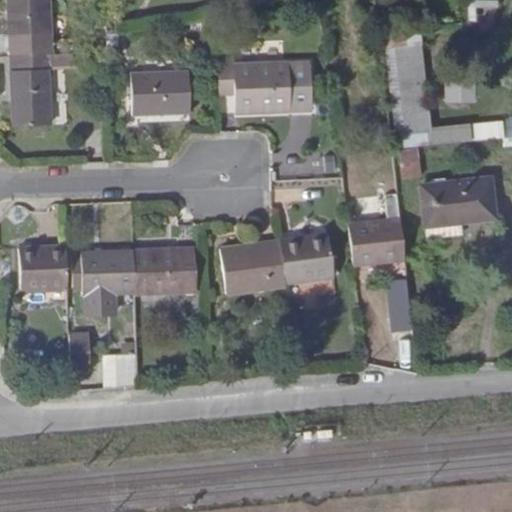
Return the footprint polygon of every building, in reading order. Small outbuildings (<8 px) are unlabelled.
[(9,0),(12,37),(52,35),(50,0),(9,0)] [(496,19),(497,0),(494,0),(469,0),(469,17),(496,19)] [(419,44),(418,30),(386,33),(382,33),(383,48),(419,44)] [(427,131),(419,44),(383,48),(392,134),(427,131)] [(56,56),(11,58),(14,127),(50,126),(49,70),(57,70),(56,56)] [(220,56),(221,91),(235,91),(236,111),(291,111),(289,66),(235,67),(234,56),(220,56)] [(135,116),(193,115),(192,72),(134,74),(135,116)] [(447,101),(472,102),(473,85),(448,83),(447,101)] [(420,148),(402,149),(403,179),(422,178),(420,148)] [(460,217),(494,214),(491,175),(421,181),(427,232),(460,230),(460,217)] [(353,283),(405,279),(401,238),(348,244),(353,283)] [(132,242),(134,294),(198,292),(195,240),(132,242)] [(82,294),(134,294),(132,242),(80,243),(82,294)] [(329,242),(280,243),(285,285),(329,284),(329,242)] [(220,292),(286,290),(285,285),(280,243),(219,245),(220,292)] [(68,289),(66,244),(19,246),(20,290),(68,289)] [(278,353),(294,353),(289,317),(272,318),(278,353)] [(69,331),(71,367),(87,366),(86,331),(69,331)] [(104,387),(138,386),(137,353),(104,354),(104,387)] [(279,372),(296,371),(294,353),(278,353),(279,372)]
